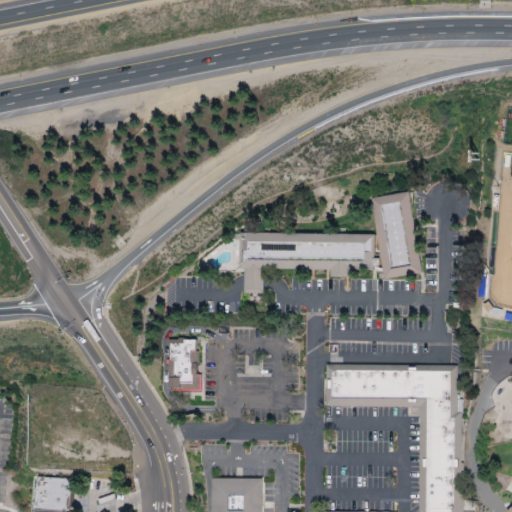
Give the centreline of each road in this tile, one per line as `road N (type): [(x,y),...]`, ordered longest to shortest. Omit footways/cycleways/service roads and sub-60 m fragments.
road 1 (motorway): [(0,104),(281,48),(511,32)]
road 2 (motorway): [(69,305),(288,139),(382,94),(511,63)]
road 3 (secondary): [(166,511),(149,433),(69,305)]
road 4 (secondary): [(69,305),(0,199)]
